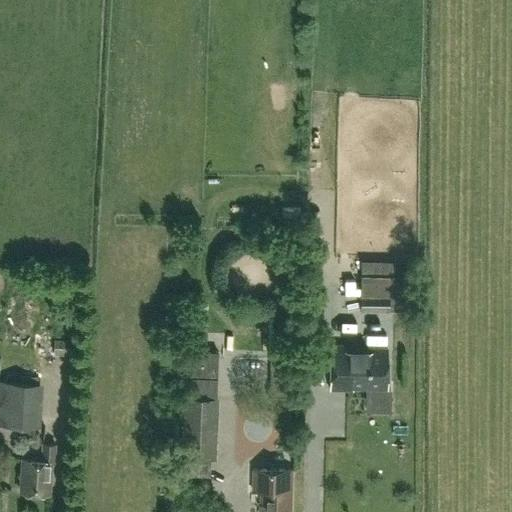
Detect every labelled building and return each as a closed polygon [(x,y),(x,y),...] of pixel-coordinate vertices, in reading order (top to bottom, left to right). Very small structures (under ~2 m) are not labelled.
[(361,275),(361,280),(360,312),(389,313),(389,296),(416,295),(415,275),(361,275)] [(203,324),(204,304),(191,304),(190,324),(203,324)] [(54,340),(53,355),(74,356),(75,341),(54,340)] [(387,351),(387,347),(371,347),(371,344),(344,343),(343,379),(365,379),(365,377),(387,378),(387,351)] [(204,458),(217,458),(219,398),(217,397),(219,351),(186,350),(184,396),(181,457),(193,458),(193,466),(203,466),(204,458)] [(292,359),(270,359),(270,386),(269,386),(269,399),(295,400),(295,386),(292,386),(292,359)] [(0,424),(36,427),(39,383),(0,380),(0,424)] [(54,461),(55,444),(43,443),(42,459),(22,458),(19,490),(49,493),(51,461),(54,461)] [(258,511),(290,511),(292,470),(252,470),(251,491),(259,491),(258,511)]
